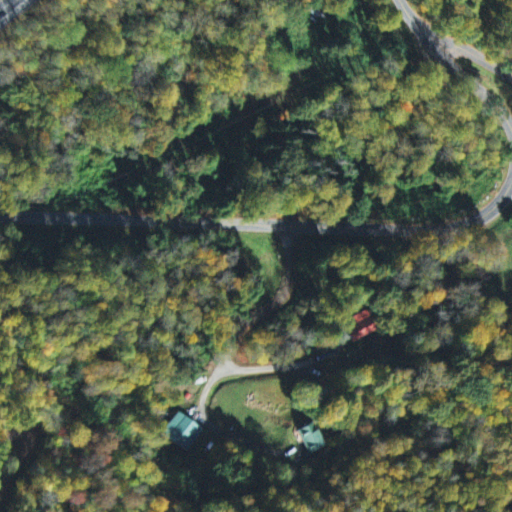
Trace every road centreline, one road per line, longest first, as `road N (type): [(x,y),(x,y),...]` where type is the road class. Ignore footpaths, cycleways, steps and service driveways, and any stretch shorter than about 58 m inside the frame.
road 1 (residential): [(0,223),(64,214),(474,227),(511,186)]
road 2 (residential): [(285,225),(291,284),(278,307),(230,346),(229,365)]
